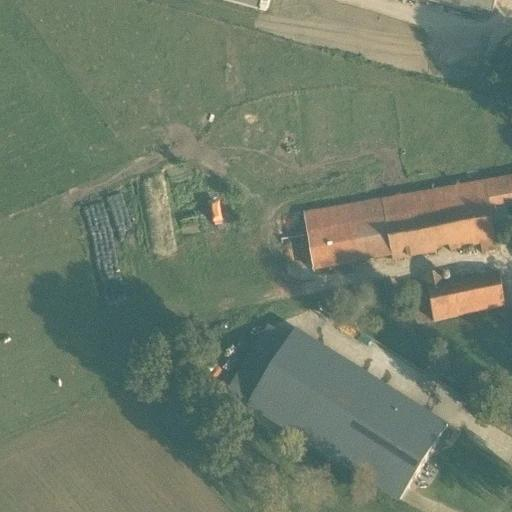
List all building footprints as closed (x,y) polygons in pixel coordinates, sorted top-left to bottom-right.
[(217,0),(256,10),(258,0),(417,0),(445,8),(490,20),(495,0),(217,0)] [(511,176),(504,178),(304,217),(314,273),(388,259),(389,264),(437,255),(438,250),(448,248),(451,252),(481,246),(482,253),(495,250),(487,210),(511,204),(511,176)] [(481,313),(505,308),(498,276),(442,287),(439,275),(425,278),(433,323),(458,318),(457,314),(480,309),(481,313)] [(226,395),(248,409),(291,341),(269,327),(226,395)] [(368,489),(370,487),(399,505),(448,429),(296,332),(291,341),(248,409),(362,482),(361,484),(368,489)] [(180,342),(185,356),(196,352),(190,338),(180,342)] [(472,391),(477,406),(492,401),(488,386),(472,391)]
